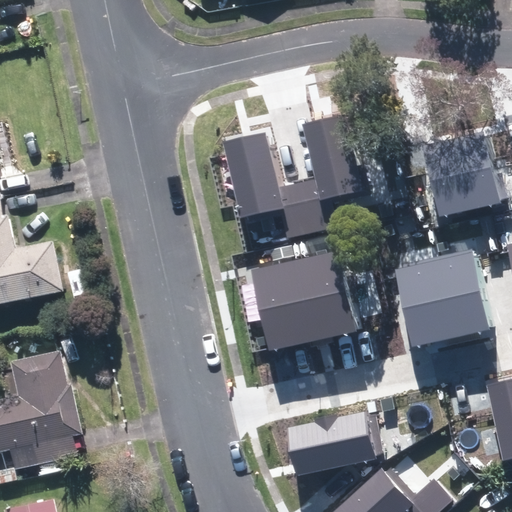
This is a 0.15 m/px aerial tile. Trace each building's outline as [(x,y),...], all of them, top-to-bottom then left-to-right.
[(314,212),(349,206),(338,151),(292,160),(285,121),(244,129),(266,243),(318,233),(314,212)] [(511,260),(511,209),(496,137),(408,156),(428,245),(452,240),(459,272),(511,260)] [(0,299),(70,287),(60,234),(25,241),(18,206),(9,208),(6,189),(0,190),(0,299)] [(385,371),(361,265),(299,278),(323,385),(385,371)] [(79,441),(66,353),(23,359),(28,393),(0,396),(0,443),(19,441),(22,458),(55,453),(54,445),(79,441)] [(420,499),(350,424),(306,466),(349,511),(417,511),(412,507),(420,499)] [(62,511),(60,492),(39,494),(40,508),(16,510),(16,511),(62,511)]
